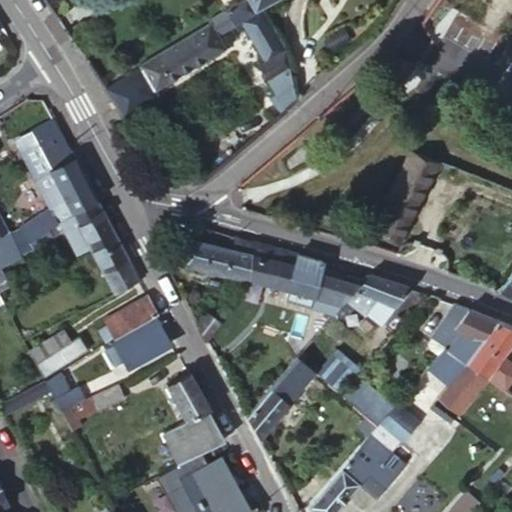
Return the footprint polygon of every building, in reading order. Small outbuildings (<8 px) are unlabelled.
[(241,0),(103,87),(114,102),(154,77),(161,88),(231,45),(223,32),(239,22),(263,61),(256,65),(274,95),(269,99),(281,115),(294,103),(286,53),(261,9),(276,0),(241,0)] [(97,202),(62,139),(51,145),(60,163),(34,177),(51,209),(21,227),(29,241),(47,230),(60,224),(97,202)] [(414,200),(434,158),(410,148),(391,188),(414,200)] [(391,188),(370,231),(393,243),(414,200),(391,188)] [(139,279),(97,202),(60,224),(78,255),(88,250),(113,293),(139,279)] [(0,215),(0,235),(9,232),(0,215)] [(47,230),(29,241),(34,248),(52,238),(47,230)] [(0,267),(19,255),(9,232),(0,235),(0,267)] [(184,262),(247,278),(257,244),(238,238),(234,250),(188,239),(184,262)] [(285,300),(333,312),(361,279),(316,269),(318,262),(257,244),(247,278),(286,287),(285,300)] [(511,269),(497,289),(511,294),(511,269)] [(378,323),(407,286),(370,274),(366,273),(361,279),(333,312),(332,313),(342,321),(353,307),(363,313),(365,312),(378,323)] [(157,313),(148,295),(105,320),(114,338),(153,316),(157,313)] [(463,361),(496,319),(462,305),(452,301),(445,322),(445,324),(426,346),(425,356),(431,361),(443,347),(463,361)] [(196,322),(206,340),(218,323),(202,313),(197,321),(196,322)] [(153,316),(114,338),(104,344),(116,366),(123,362),(126,368),(167,345),(153,316)] [(482,375),(511,335),(511,327),(496,319),(463,361),(482,375)] [(64,326),(26,348),(34,363),(72,340),(64,326)] [(34,363),(42,377),(87,351),(79,336),(72,340),(34,363)] [(455,410),(482,375),(463,361),(443,347),(431,361),(426,366),(446,384),(437,396),(455,410)] [(295,355),(310,369),(314,371),(320,364),(301,349),(295,355)] [(320,364),(314,371),(335,390),(353,373),(359,368),(344,355),(341,359),(332,352),(320,364)] [(245,414),(257,435),(285,402),(283,399),(310,369),(295,355),(245,414)] [(507,365),(496,357),(482,375),(501,388),(509,377),(507,365)] [(43,380),(49,391),(60,411),(85,398),(78,386),(69,388),(60,370),(43,380)] [(179,463),(201,451),(224,438),(189,372),(167,384),(186,420),(162,434),(179,463)] [(335,390),(362,412),(377,395),(353,373),(335,390)] [(85,398),(60,411),(70,431),(82,426),(80,418),(125,396),(119,381),(85,398)] [(511,396),(508,393),(500,404),(511,412),(511,396)] [(362,412),(375,424),(391,406),(377,395),(362,412)] [(366,433),(306,504),(314,511),(328,511),(356,480),(372,496),(400,464),(366,433)] [(207,463),(230,451),(224,438),(201,451),(207,463)] [(221,459),(185,479),(200,506),(194,509),(196,511),(238,511),(247,507),(221,459)] [(200,506),(185,479),(179,481),(194,509),(200,506)] [(468,511),(478,502),(466,491),(445,511),(468,511)]
